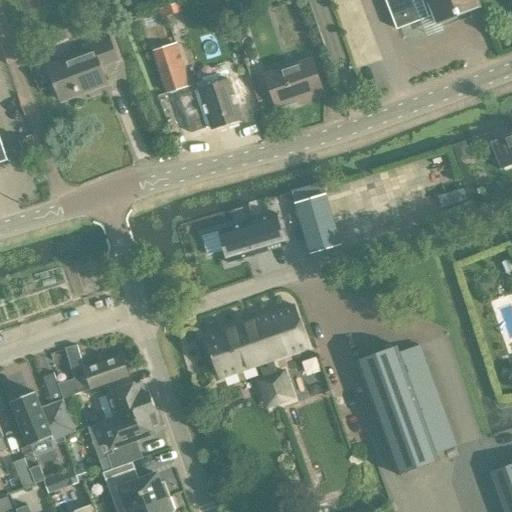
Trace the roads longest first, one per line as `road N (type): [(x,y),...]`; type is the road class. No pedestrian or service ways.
road 1 (residential): [(107,196),(364,124),(511,69)]
road 2 (residential): [(141,323),(511,199)]
road 3 (residential): [(141,323),(209,511)]
road 4 (unclassified): [(0,358),(138,312)]
road 5 (unclassified): [(138,312),(107,196)]
